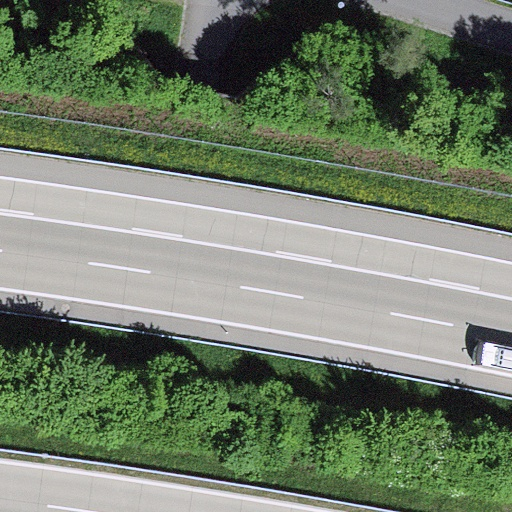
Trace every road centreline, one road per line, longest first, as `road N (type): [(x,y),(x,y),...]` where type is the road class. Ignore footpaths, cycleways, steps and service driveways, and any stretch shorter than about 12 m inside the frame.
road 1 (motorway): [(511,337),(0,250)]
road 2 (unclassified): [(135,511),(210,0)]
